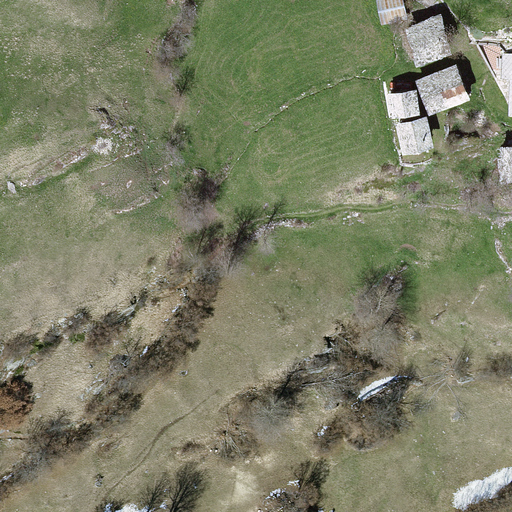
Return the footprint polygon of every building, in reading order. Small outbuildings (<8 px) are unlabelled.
[(398,0),(376,0),(373,1),(378,24),(402,20),(398,0)] [(428,20),(396,29),(405,62),(438,52),(428,20)] [(511,52),(497,51),(493,88),(500,89),(498,112),(511,113),(511,52)] [(446,62),(403,78),(416,114),(459,98),(446,62)] [(400,87),(371,89),(373,114),(402,111),(400,87)] [(408,114),(378,118),(382,151),(413,147),(408,114)] [(511,140),(480,145),(484,177),(511,173),(511,140)]
